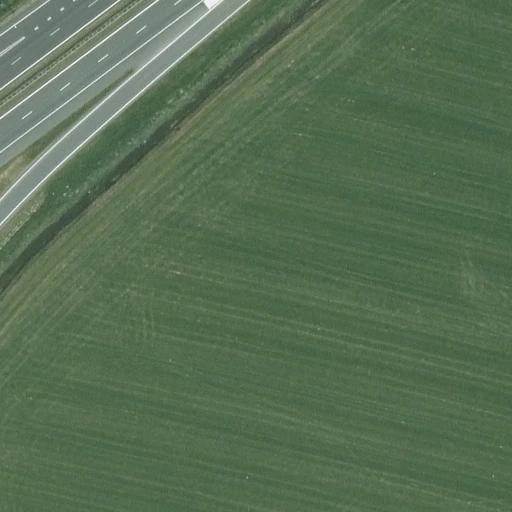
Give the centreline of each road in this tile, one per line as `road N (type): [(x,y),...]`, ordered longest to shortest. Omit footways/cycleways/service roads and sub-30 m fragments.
road 1 (motorway): [(0,215),(236,0)]
road 2 (motorway): [(0,146),(190,0)]
road 3 (motorway): [(98,0),(0,75)]
